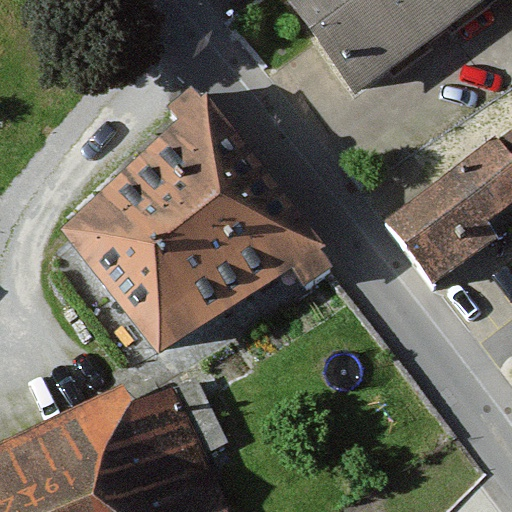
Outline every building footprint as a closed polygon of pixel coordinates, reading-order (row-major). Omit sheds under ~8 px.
[(288,0),(353,91),(429,38),(482,0),(288,0)] [(128,176),(58,240),(155,368),(252,304),(316,261),(198,111),(188,100),(165,121),(175,132),(128,176)] [(511,135),(501,143),(511,158),(511,135)] [(481,214),(511,191),(511,158),(501,143),(384,227),(426,285),(496,235),(481,214)] [(119,395),(0,448),(0,511),(221,511),(169,396),(128,415),(119,395)]
